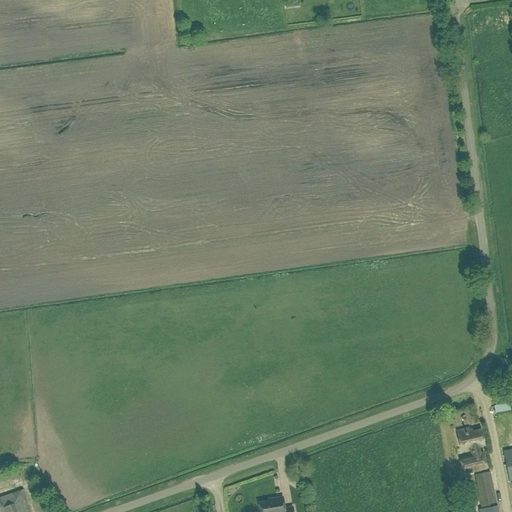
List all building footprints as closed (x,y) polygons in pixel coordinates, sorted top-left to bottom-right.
[(470,432),(469,428),(457,431),(461,448),(469,446),(473,459),(461,462),(464,474),(487,468),(483,452),(480,453),(479,447),(485,445),(481,430),(470,432)] [(511,482),(511,449),(503,451),(509,483),(511,482)] [(496,506),(491,478),(476,481),(482,509),(479,509),(479,511),(497,511),(497,506),(496,506)] [(0,497),(0,511),(30,511),(23,490),(0,497)] [(285,508),(283,497),(273,499),(273,501),(259,503),(260,511),(293,511),(293,507),(285,508)]
